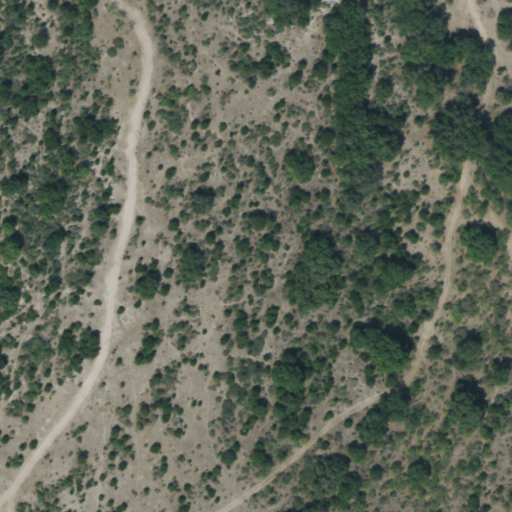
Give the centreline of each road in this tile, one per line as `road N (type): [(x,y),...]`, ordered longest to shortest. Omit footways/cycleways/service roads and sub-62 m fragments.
road 1 (residential): [(0,494),(40,458),(98,341),(142,103),(101,0)]
road 2 (residential): [(213,511),(334,426),(437,314),(450,171)]
